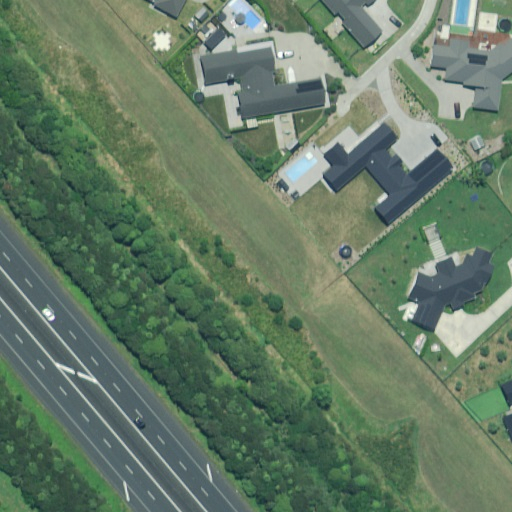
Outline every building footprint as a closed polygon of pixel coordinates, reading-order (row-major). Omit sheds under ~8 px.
[(145,0),(154,4),(152,7),(174,18),(183,0),(145,0)] [(319,0),(363,48),(382,32),(360,8),(368,0),(319,0)] [(497,45),(488,52),(466,49),(467,43),(449,41),(448,49),(432,47),(429,67),(445,69),(444,81),(463,83),(462,86),(475,88),(472,108),(496,112),(500,80),(511,71),(511,40),(501,49),(497,45)] [(268,46),(199,58),(204,84),(239,78),(241,93),(236,94),(240,119),(322,105),(318,80),(272,87),(270,74),(273,73),(268,46)] [(465,255),(461,265),(454,268),(450,259),(434,266),(438,275),(428,279),(417,275),(407,300),(417,304),(410,322),(432,331),(442,307),(449,304),(452,311),(462,307),(461,304),(473,299),(471,295),(480,291),(483,284),(485,285),(492,267),(487,265),(491,255),(475,249),(471,258),(465,255)] [(511,415),(502,419),(511,441),(511,440),(511,382),(498,388),(506,406),(511,402),(511,415)]
